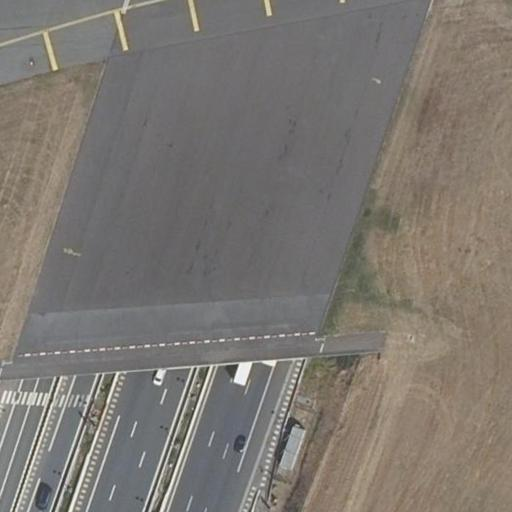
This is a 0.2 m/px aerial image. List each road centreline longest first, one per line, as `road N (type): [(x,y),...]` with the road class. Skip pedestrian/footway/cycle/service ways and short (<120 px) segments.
road 1 (motorway): [(200,511),(374,0)]
road 2 (motorway): [(288,0),(116,511)]
road 3 (motorway): [(212,0),(41,511)]
road 4 (secondary): [(0,498),(162,0)]
